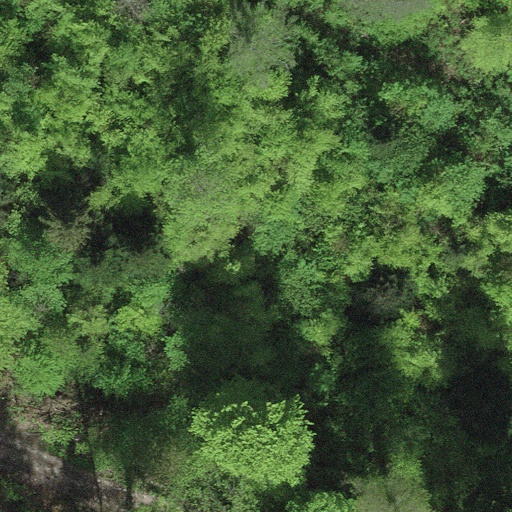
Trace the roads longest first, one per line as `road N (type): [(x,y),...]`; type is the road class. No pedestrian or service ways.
road 1 (track): [(238,0),(511,124)]
road 2 (track): [(153,511),(0,447)]
